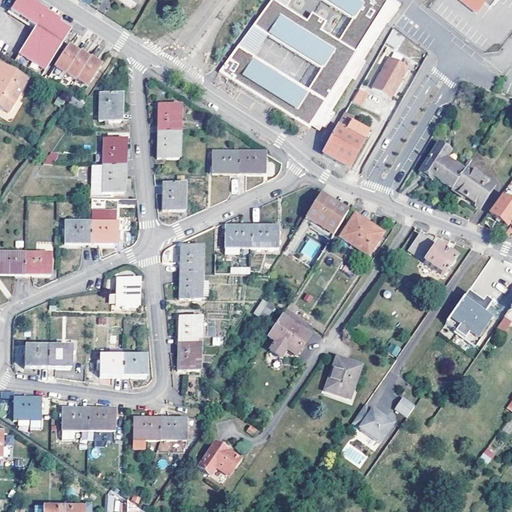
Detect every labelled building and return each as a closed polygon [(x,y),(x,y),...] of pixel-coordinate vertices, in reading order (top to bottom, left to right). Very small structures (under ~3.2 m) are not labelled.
[(24,0),(16,0),(9,13),(33,28),(32,30),(11,62),(40,77),(69,32),(56,23),(57,21),(43,12),(24,0)] [(236,47),(217,73),(308,130),(310,127),(314,122),(320,126),(325,129),(334,114),(329,111),(349,78),(354,81),(364,63),(361,60),(384,22),(386,24),(397,11),(393,8),(392,9),(386,6),(390,0),(317,0),(345,17),(351,20),(337,42),(332,39),(320,31),(325,23),(310,14),(305,22),(284,9),(271,1),(251,27),(265,36),(313,66),(320,70),(307,91),(300,87),(252,57),(236,47)] [(288,0),(271,0),(271,1),(284,9),(288,0)] [(456,0),(476,15),(483,5),(489,10),(497,0),(456,0)] [(8,15),(32,30),(33,28),(9,13),(8,15)] [(345,17),(332,39),(337,42),(351,20),(345,17)] [(251,27),(236,47),(252,57),(265,36),(251,27)] [(386,45),(399,49),(403,34),(390,30),(386,45)] [(65,75),(66,74),(79,54),(78,53),(78,54),(68,48),(54,68),(65,75)] [(76,80),(77,80),(90,59),(89,59),(88,60),(79,54),(66,74),(76,80)] [(90,59),(77,80),(87,86),(100,66),(90,59)] [(371,90),(391,100),(407,70),(388,59),(371,90)] [(0,108),(2,110),(6,102),(11,105),(25,81),(0,65),(0,108)] [(300,87),(307,91),(320,70),(313,66),(300,87)] [(366,96),(358,91),(351,103),(360,107),(366,96)] [(121,96),(99,95),(99,122),(120,122),(121,96)] [(70,99),(67,105),(80,111),(82,105),(70,99)] [(6,102),(2,110),(7,113),(11,105),(6,102)] [(157,132),(179,134),(179,107),(158,106),(157,132)] [(339,164),(350,169),(369,133),(352,124),(355,120),(345,114),(322,155),(339,164)] [(314,122),(310,127),(317,131),(320,126),(314,122)] [(179,134),(157,132),(157,159),(178,159),(179,134)] [(101,167),(122,167),(123,141),(101,140),(101,167)] [(452,190),(464,172),(450,163),(452,161),(455,156),(437,145),(418,173),(427,179),(430,174),(434,177),(452,190)] [(211,175),(237,176),(237,154),(211,153),(211,175)] [(237,154),(237,176),(263,177),(264,155),(237,154)] [(464,172),(465,170),(452,161),(450,163),(464,172)] [(101,167),(88,166),(88,197),(109,197),(109,193),(122,194),(122,167),(101,167)] [(464,172),(452,190),(459,194),(457,196),(478,211),(493,189),(465,170),(464,172)] [(163,185),(162,211),(183,212),(184,186),(163,185)] [(511,203),(503,197),(490,214),(507,226),(511,219),(511,203)] [(346,217),(318,199),(307,216),(314,220),(311,224),(332,238),(346,217)] [(91,212),(91,224),(117,224),(117,213),(91,212)] [(314,220),(307,216),(289,243),(296,247),(311,224),(314,220)] [(355,219),(341,239),(367,256),(381,237),(355,219)] [(63,245),(91,245),(91,224),(64,223),(63,245)] [(91,224),(91,245),(118,246),(119,224),(117,224),(91,224)] [(224,250),(251,250),(251,229),(225,228),(224,250)] [(251,229),(251,250),(277,251),(278,230),(251,229)] [(419,236),(408,252),(425,263),(424,265),(444,278),(456,260),(419,236)] [(309,237),(300,252),(313,259),(321,244),(309,237)] [(180,275),(201,275),(202,249),(180,249),(180,275)] [(0,277),(24,277),(24,255),(0,254),(0,277)] [(261,271),(262,255),(252,254),(250,270),(261,271)] [(24,255),(24,277),(50,278),(50,255),(24,255)] [(201,275),(180,275),(179,300),(200,301),(200,300),(206,300),(206,285),(201,286),(201,275)] [(116,307),(121,307),(137,307),(138,281),(117,280),(117,296),(116,307)] [(116,307),(117,296),(111,296),(111,312),(121,312),(121,307),(116,307)] [(268,305),(262,301),(254,314),(259,318),(268,305)] [(462,303),(446,325),(457,332),(455,334),(475,349),(481,340),(478,339),(491,320),(482,313),(480,317),(462,303)] [(284,310),(291,315),(296,309),(289,304),(284,310)] [(302,334),(308,326),(291,315),(284,310),(279,318),(280,320),(268,337),(276,343),(270,351),(281,359),(287,351),(296,357),(308,339),(302,334)] [(178,345),(200,346),(200,320),(178,319),(178,345)] [(200,346),(178,345),(177,373),(199,373),(200,346)] [(24,370),(47,370),(47,349),(25,349),(24,370)] [(47,349),(47,370),(70,371),(70,349),(47,349)] [(100,378),(122,379),(123,358),(109,357),(100,357),(100,378)] [(123,358),(122,379),(145,379),(146,358),(123,358)] [(330,380),(326,392),(350,400),(360,368),(338,361),(332,381),(330,380)] [(182,390),(194,391),(196,376),(183,375),(182,390)] [(395,411),(408,419),(415,409),(403,400),(395,411)] [(41,402),(14,401),(14,422),(31,422),(30,430),(40,430),(41,402)] [(361,431),(381,444),(394,426),(365,407),(353,424),(361,430),(361,431)] [(75,432),(89,432),(89,411),(63,411),(62,440),(74,441),(75,432)] [(89,432),(88,441),(115,441),(115,412),(89,411),(89,432)] [(146,441),(160,441),(160,421),(134,420),(133,450),(146,450),(146,441)] [(160,441),(156,453),(185,453),(185,441),(186,441),(186,421),(160,421),(160,441)] [(251,429),(247,434),(253,439),(257,434),(251,429)] [(232,457),(214,445),(197,469),(209,477),(214,469),(228,478),(233,471),(239,463),(232,457)] [(488,464),(495,454),(486,448),(480,458),(488,464)] [(239,463),(233,471),(236,472),(243,462),(234,455),(232,457),(239,463)]
